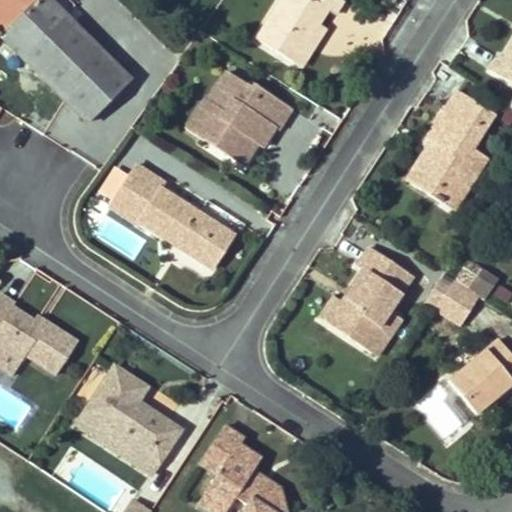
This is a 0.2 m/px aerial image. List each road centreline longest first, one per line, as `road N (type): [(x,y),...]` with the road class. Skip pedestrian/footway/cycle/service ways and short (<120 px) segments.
road 1 (residential): [(456,0),(228,359)]
road 2 (residential): [(478,511),(228,359)]
road 3 (residential): [(228,359),(0,208)]
road 4 (unknown): [(84,164),(148,78),(147,62),(91,0)]
